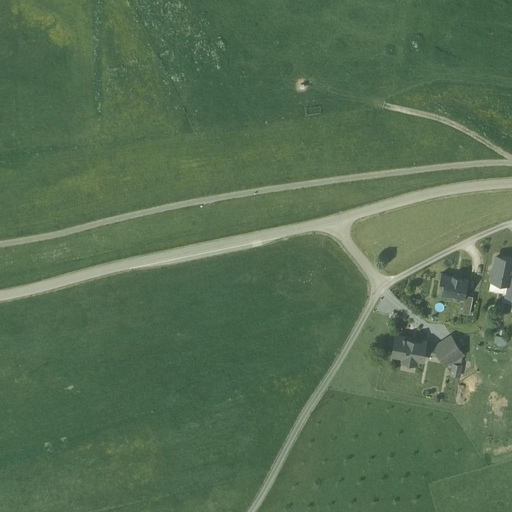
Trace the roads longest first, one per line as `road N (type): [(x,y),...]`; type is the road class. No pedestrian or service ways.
road 1 (unclassified): [(0,296),(334,222)]
road 2 (unclassified): [(382,286),(250,511)]
road 3 (unclassified): [(334,222),(424,194),(511,181)]
road 4 (unclassified): [(382,286),(511,221)]
